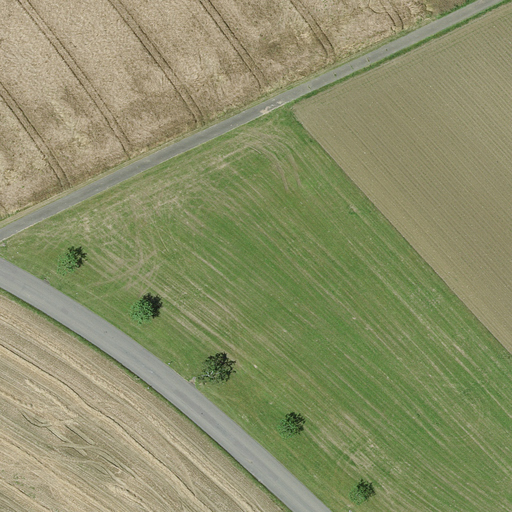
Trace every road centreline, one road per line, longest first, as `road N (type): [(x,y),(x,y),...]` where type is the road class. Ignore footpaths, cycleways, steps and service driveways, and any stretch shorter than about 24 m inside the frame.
road 1 (track): [(0,239),(491,0)]
road 2 (tertiary): [(313,511),(175,390),(0,273)]
